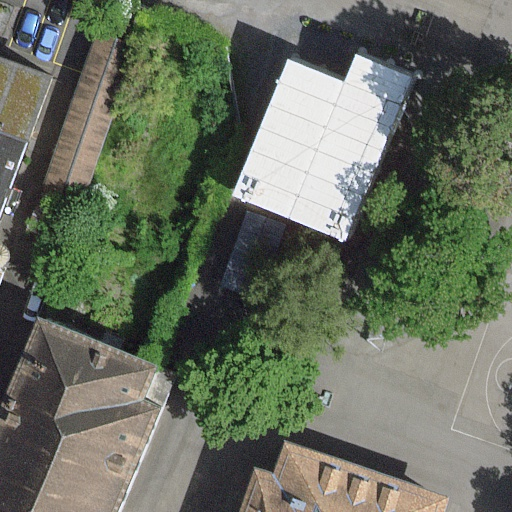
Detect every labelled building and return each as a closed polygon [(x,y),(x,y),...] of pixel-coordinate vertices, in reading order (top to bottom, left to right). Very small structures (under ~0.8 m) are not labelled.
[(130,42),(96,31),(48,185),(83,196),(130,42)] [(350,228),(409,90),(295,42),(236,180),(350,228)] [(0,204),(51,67),(0,48),(0,204)] [(290,224),(250,210),(222,284),(260,299),(290,224)] [(0,432),(0,511),(126,511),(174,403),(156,396),(168,361),(49,311),(0,432)] [(284,477),(266,470),(251,511),(446,511),(447,511),(453,494),(377,468),(296,440),(290,458),(284,477)]
